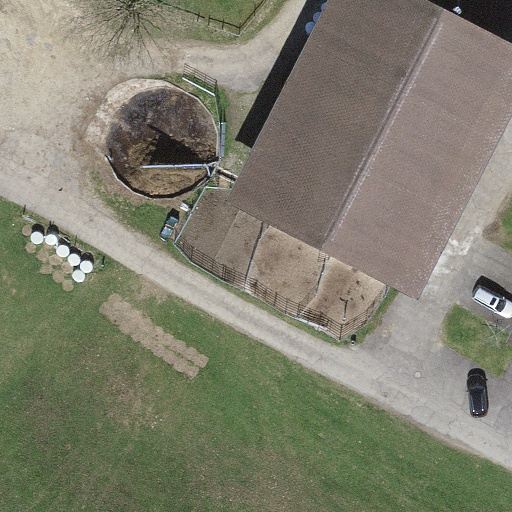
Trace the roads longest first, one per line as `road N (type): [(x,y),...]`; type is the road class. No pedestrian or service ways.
road 1 (unclassified): [(0,175),(511,456)]
road 2 (track): [(312,0),(261,69),(81,80),(35,198)]
